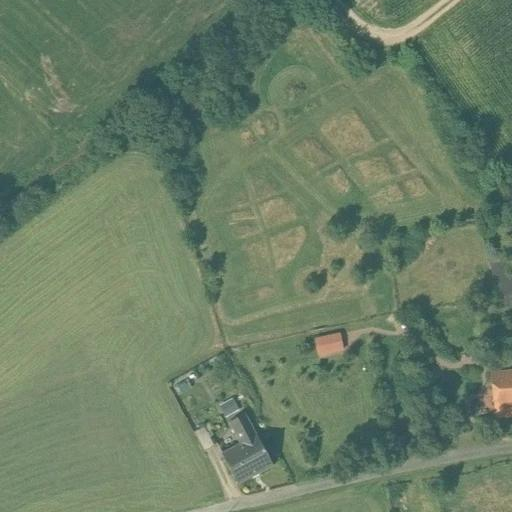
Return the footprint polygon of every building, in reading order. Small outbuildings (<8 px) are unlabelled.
[(511,258),(489,261),(495,307),(511,304),(511,258)] [(345,353),(340,333),(314,340),(319,360),(345,353)] [(511,372),(493,374),(497,417),(511,416),(511,372)] [(225,416),(238,410),(233,400),(220,406),(225,416)] [(441,408),(419,410),(420,421),(442,419),(441,408)] [(243,443),(222,455),(238,485),(273,466),(257,436),(256,436),(245,415),(229,423),(235,434),(238,433),(243,443)] [(215,446),(204,427),(194,432),(204,452),(215,446)]
